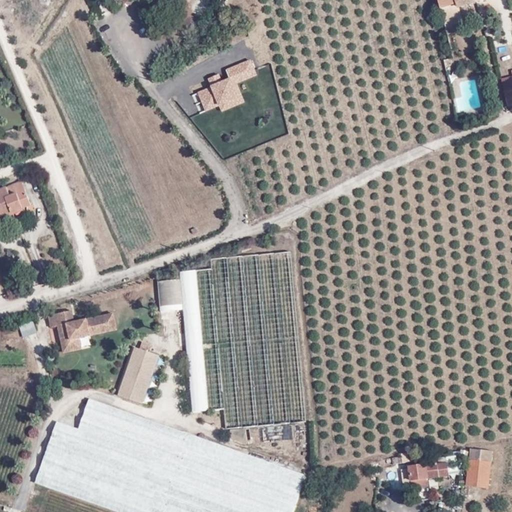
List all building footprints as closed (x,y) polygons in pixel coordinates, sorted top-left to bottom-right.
[(457,4),(459,11),(497,0),(438,0),(441,9),(457,4)] [(455,6),(439,10),(443,28),(459,24),(455,6)] [(226,69),(230,80),(198,91),(205,112),(220,107),(222,112),(247,102),(240,83),(258,76),(252,59),(226,69)] [(511,70),(511,71),(511,72),(511,75),(501,79),(505,91),(511,88),(511,70)] [(22,180),(0,188),(0,219),(20,212),(22,218),(35,213),(22,180)] [(181,275),(182,279),(184,310),(193,415),(225,413),(226,433),(306,426),(292,255),(211,261),(212,272),(181,275)] [(184,310),(182,279),(159,281),(162,312),(184,310)] [(73,309),(48,315),(51,328),(57,326),(64,353),(94,346),(92,337),(119,330),(115,312),(76,322),(73,309)] [(33,321),(20,326),(21,330),(24,337),(37,332),(33,321)] [(142,342),(140,348),(150,351),(152,345),(142,342)] [(160,356),(151,353),(136,347),(124,373),(117,396),(141,404),(160,356)] [(58,426),(35,486),(107,511),(292,511),(304,478),(267,465),(89,402),(77,432),(58,426)] [(487,488),(494,450),(472,449),(466,486),(487,488)] [(436,463),(408,468),(411,490),(428,487),(427,480),(450,476),(448,464),(436,465),(436,463)]
